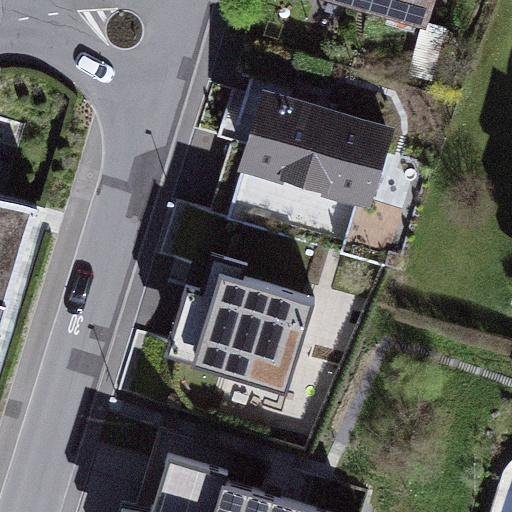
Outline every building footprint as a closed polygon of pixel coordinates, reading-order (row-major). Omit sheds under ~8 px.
[(367,0),(309,0),(363,16),(367,0)] [(445,0),(367,0),(363,16),(435,37),(445,0)] [(407,126),(264,84),(233,188),(376,230),(407,126)] [(0,379),(50,212),(0,197),(0,379)] [(315,302),(213,272),(184,371),(286,401),(315,302)] [(326,511),(171,466),(157,511),(326,511)]
